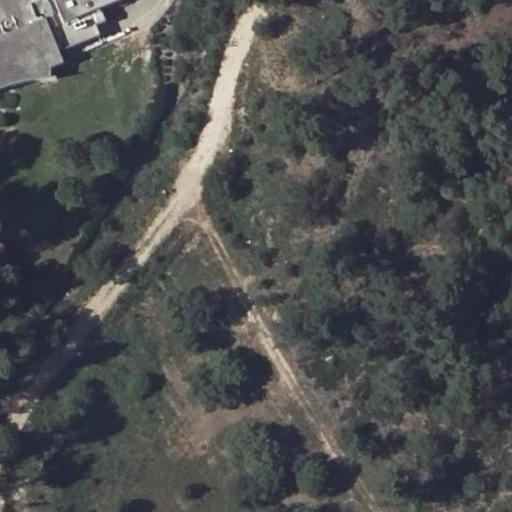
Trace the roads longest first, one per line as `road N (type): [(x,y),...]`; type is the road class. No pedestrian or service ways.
road 1 (track): [(266,0),(185,201),(80,327),(0,452)]
road 2 (track): [(185,201),(369,511)]
